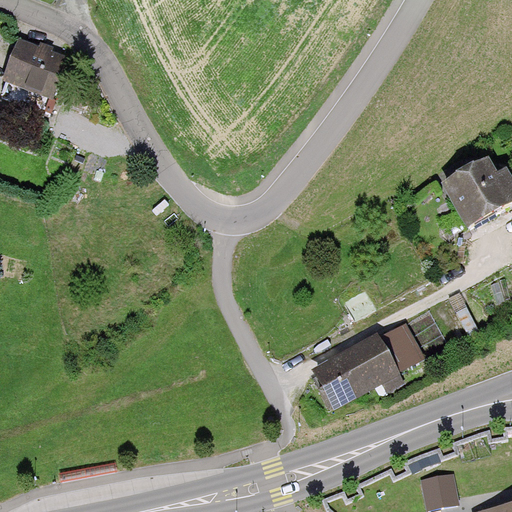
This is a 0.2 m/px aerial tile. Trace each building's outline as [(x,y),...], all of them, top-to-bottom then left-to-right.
[(71,66),(20,47),(5,90),(56,108),(71,66)] [(436,194),(462,243),(511,216),(511,193),(504,178),(491,184),(483,170),(436,194)] [(374,345),(395,379),(422,363),(401,329),(374,345)] [(307,379),(330,420),(380,392),(383,398),(400,388),(395,379),(374,345),(373,342),(307,379)] [(417,483),(421,511),(452,511),(456,511),(451,478),(417,483)]
